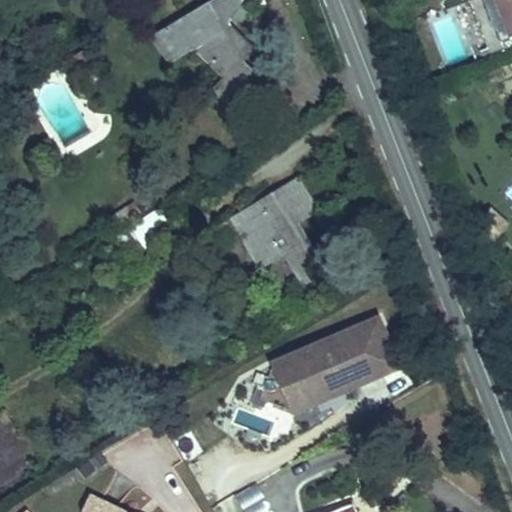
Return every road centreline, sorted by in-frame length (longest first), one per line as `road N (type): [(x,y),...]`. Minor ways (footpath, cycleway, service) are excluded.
road 1 (secondary): [(339,0),(511,439)]
road 2 (unknown): [(511,489),(444,447),(396,429),(346,429),(294,456)]
